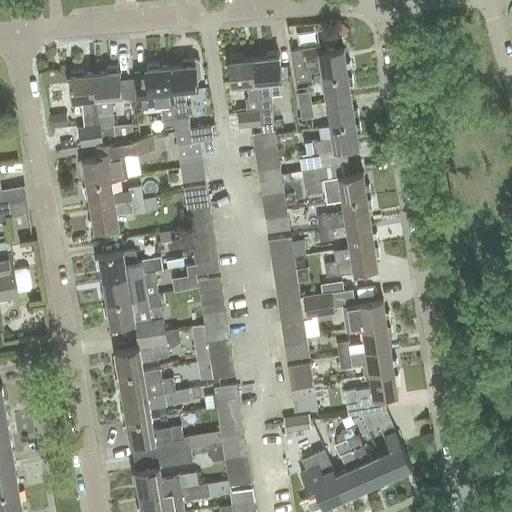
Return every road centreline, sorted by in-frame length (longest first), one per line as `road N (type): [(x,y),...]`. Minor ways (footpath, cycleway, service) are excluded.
road 1 (residential): [(95,511),(17,34)]
road 2 (unclassified): [(455,462),(383,0)]
road 3 (unclassified): [(17,34),(348,0)]
